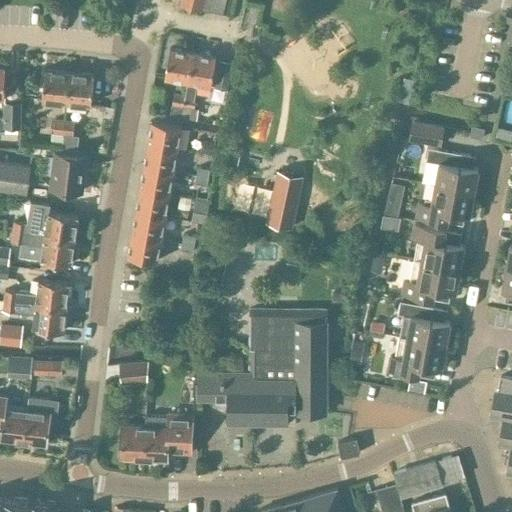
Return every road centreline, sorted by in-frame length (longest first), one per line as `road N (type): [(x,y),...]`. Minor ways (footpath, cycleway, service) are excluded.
road 1 (residential): [(79,482),(137,48)]
road 2 (residential): [(79,482),(272,489),(341,471),(420,435),(462,432)]
road 3 (residential): [(462,432),(460,404),(507,155)]
road 4 (residential): [(0,35),(137,48)]
